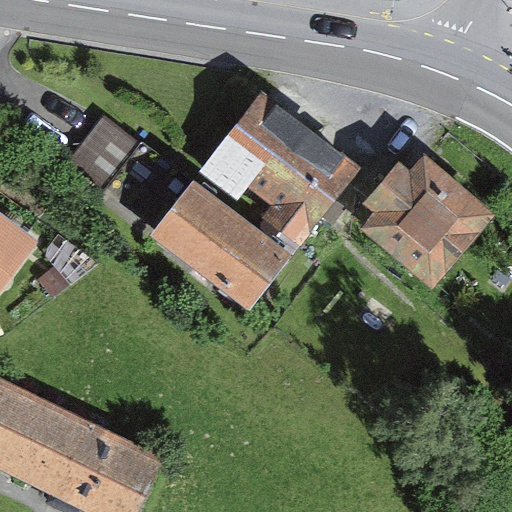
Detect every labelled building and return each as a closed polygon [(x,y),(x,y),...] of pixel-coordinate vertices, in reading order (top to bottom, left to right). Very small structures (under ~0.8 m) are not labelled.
[(356,169),(263,95),(152,232),(245,307),(356,169)] [(140,144),(105,118),(88,141),(71,163),(106,189),(140,144)] [(493,217),(426,159),(411,176),(398,165),(364,204),(374,213),(361,228),(431,288),(493,217)] [(0,295),(41,244),(0,211),(0,295)] [(137,511),(164,460),(5,380),(0,390),(0,466),(91,511),(137,511)]
